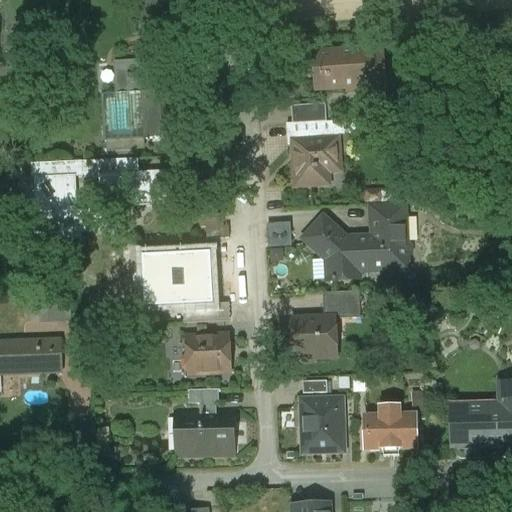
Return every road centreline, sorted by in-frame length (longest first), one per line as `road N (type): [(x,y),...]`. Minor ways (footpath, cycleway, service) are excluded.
road 1 (residential): [(266,482),(245,73),(207,58),(205,9)]
road 2 (residential): [(0,489),(266,482)]
road 3 (residential): [(266,482),(511,476)]
